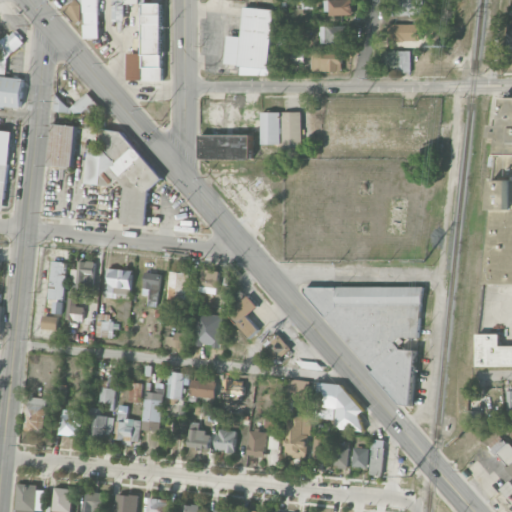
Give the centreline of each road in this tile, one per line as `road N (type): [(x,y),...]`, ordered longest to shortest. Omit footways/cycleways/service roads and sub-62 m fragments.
road 1 (secondary): [(0,470),(52,27)]
road 2 (primary): [(473,511),(182,175)]
road 3 (residential): [(420,502),(0,459)]
road 4 (residential): [(511,84),(185,89)]
road 5 (residential): [(305,376),(13,344)]
road 6 (residential): [(240,242),(206,251),(0,228)]
road 7 (primary): [(182,175),(28,0)]
road 8 (secondary): [(182,175),(185,0)]
